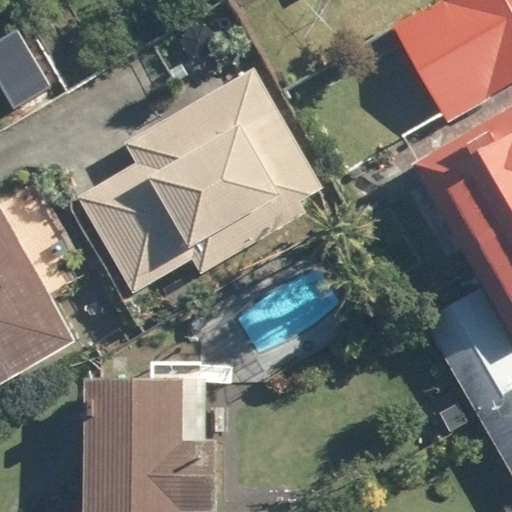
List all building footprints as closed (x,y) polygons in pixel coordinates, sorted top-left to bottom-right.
[(511,0),(465,0),(415,28),(465,117),(511,91),(511,0)] [(27,30),(0,45),(0,71),(24,113),(63,91),(27,30)] [(220,274),(347,197),(268,65),(81,178),(149,289),(208,253),(220,274)] [(511,117),(440,161),(511,279),(511,117)] [(0,393),(98,333),(2,179),(0,180),(0,393)] [(165,372),(108,372),(106,511),(104,511),(213,511),(214,507),(246,507),(247,432),(227,432),(231,364),(165,362),(165,372)]
